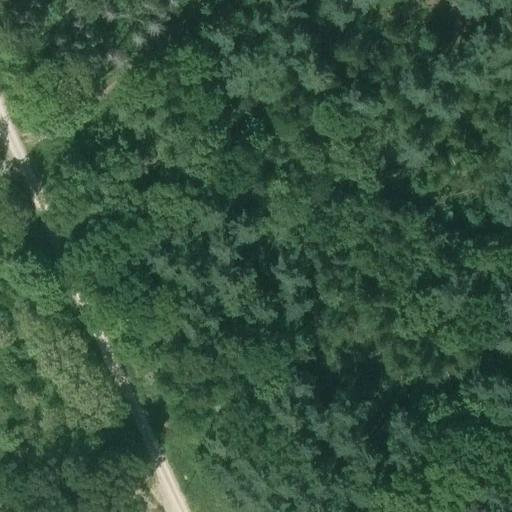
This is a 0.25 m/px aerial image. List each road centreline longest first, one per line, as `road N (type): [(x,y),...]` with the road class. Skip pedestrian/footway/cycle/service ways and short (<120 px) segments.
road 1 (track): [(181,511),(0,113)]
road 2 (track): [(189,0),(24,160)]
